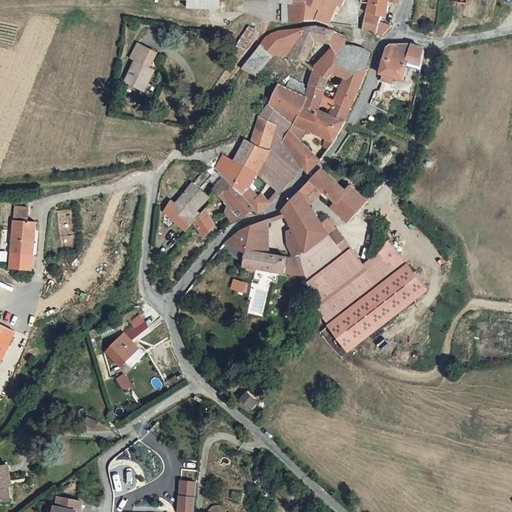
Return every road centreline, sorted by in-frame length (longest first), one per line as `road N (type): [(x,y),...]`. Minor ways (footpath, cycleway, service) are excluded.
road 1 (unclassified): [(168,306),(228,231),(274,211),(334,153),(387,44)]
road 2 (unclassified): [(337,511),(200,383)]
road 3 (residential): [(438,46),(415,140),(379,202)]
road 4 (residential): [(173,157),(262,30)]
road 5 (residential): [(155,178),(145,263),(148,287),(168,306)]
